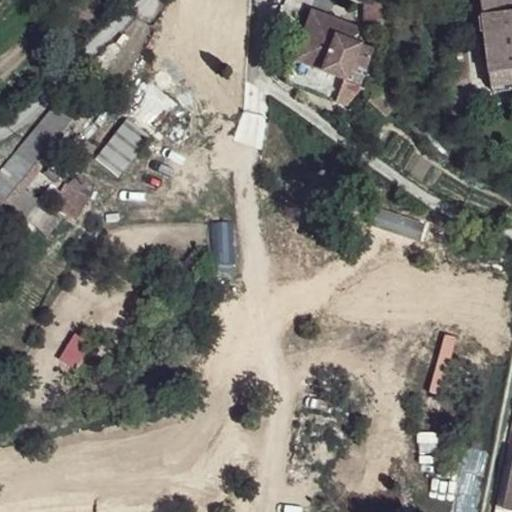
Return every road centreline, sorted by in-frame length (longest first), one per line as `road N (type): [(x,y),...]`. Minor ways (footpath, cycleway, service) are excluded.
road 1 (unknown): [(239,511),(257,407),(228,239),(233,119),(262,83)]
road 2 (unclassified): [(270,0),(262,83),(424,199),(511,238)]
road 3 (residential): [(0,131),(145,0)]
